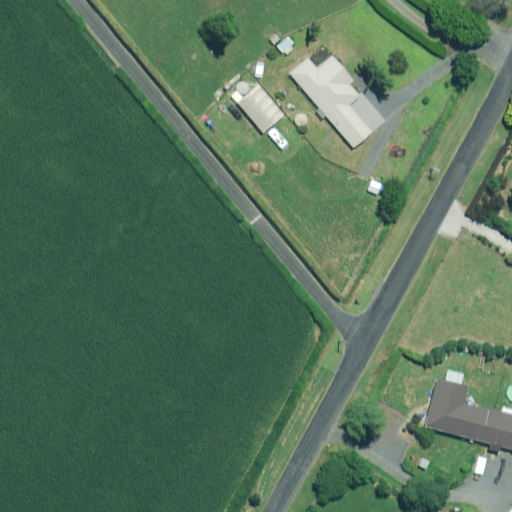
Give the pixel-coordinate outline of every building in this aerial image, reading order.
[(291,46),(294,44),(288,38),(278,48),(283,54),(284,53),(287,56),(295,49),(291,46)] [(282,79),(345,151),(360,138),(337,111),(355,96),(324,60),(310,73),(301,62),(282,79)] [(264,80),(265,63),(256,62),(254,79),(264,80)] [(230,109),(255,138),(275,121),(250,92),(230,109)] [(300,113),(296,115),(295,116),(295,118),(294,119),(294,120),(294,122),(294,123),(294,124),(295,126),(296,127),(297,128),(298,128),(299,129),(301,129),(302,129),(304,129),(305,129),(306,128),(307,127),(308,126),(309,125),(310,124),(310,122),(310,121),(310,120),(309,118),(309,117),(308,116),(307,115),(306,114),(304,114),(303,113),(302,113),(300,113)] [(422,389),(410,439),(511,462),(511,425),(451,411),(454,396),(422,389)]
